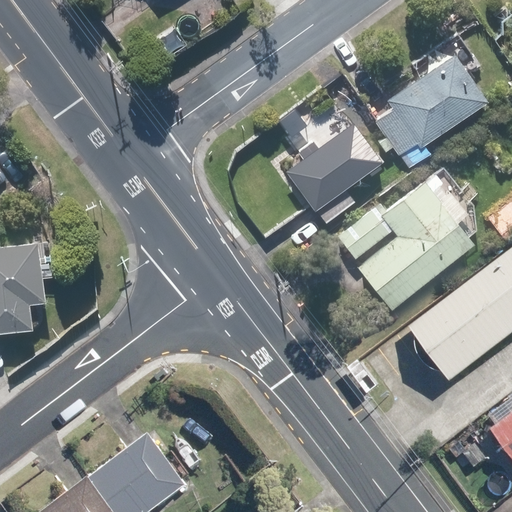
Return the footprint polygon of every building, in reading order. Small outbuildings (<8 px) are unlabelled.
[(445,51),(381,96),(389,107),(370,121),(392,152),(409,139),(412,143),(478,97),(445,51)] [(370,161),(374,157),(345,119),(310,146),(306,140),(289,153),(292,158),(280,168),(321,220),(349,198),(338,184),(359,167),(363,173),(373,165),(370,161)] [(464,239),(448,220),(461,210),(428,170),(418,179),(416,177),(379,207),(374,200),(332,234),(355,261),(350,266),(383,306),(464,239)] [(511,192),(482,216),(502,242),(511,233),(511,192)] [(0,242),(0,328),(22,326),(19,299),(37,297),(35,275),(45,274),(43,259),(31,261),(29,239),(0,242)] [(511,247),(406,327),(413,342),(414,349),(416,354),(419,359),(423,364),(428,368),(434,370),(447,381),(511,332),(511,247)] [(494,426),(489,430),(511,459),(511,395),(486,416),(494,426)] [(84,478),(109,511),(146,511),(182,485),(178,480),(186,474),(169,453),(162,458),(143,433),(84,478)] [(474,445),(462,453),(473,468),(484,459),(474,445)] [(109,511),(84,478),(37,511),(109,511)]
